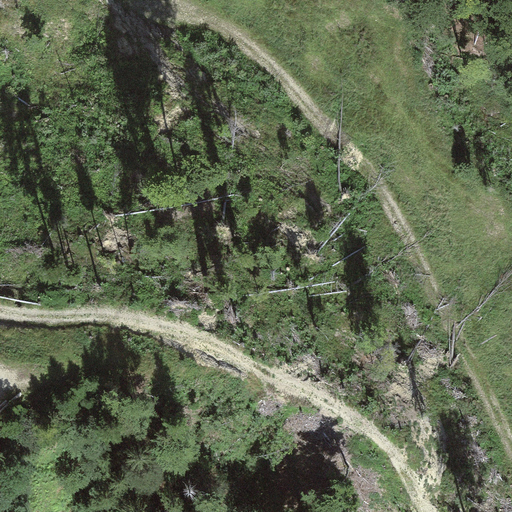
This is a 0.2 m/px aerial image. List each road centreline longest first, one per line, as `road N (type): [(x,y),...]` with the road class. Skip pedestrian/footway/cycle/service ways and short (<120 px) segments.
road 1 (track): [(511,443),(403,224),(346,151),(278,70),(158,0)]
road 2 (track): [(0,312),(122,318),(202,336),(367,422),(436,511)]
